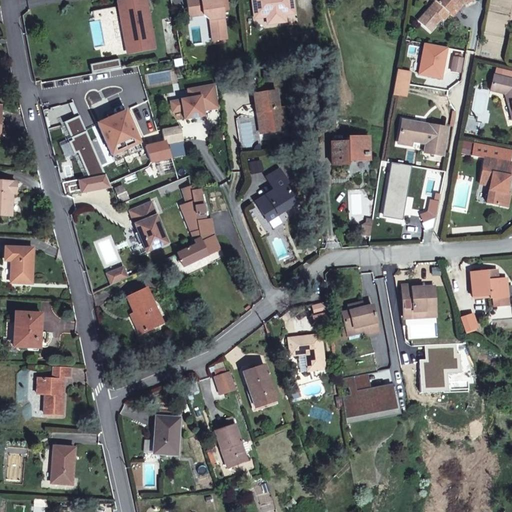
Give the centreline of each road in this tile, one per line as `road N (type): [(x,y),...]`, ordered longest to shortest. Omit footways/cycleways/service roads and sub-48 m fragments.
road 1 (residential): [(101,402),(220,360),(320,263),(511,241)]
road 2 (residential): [(101,402),(12,0)]
road 3 (unknown): [(450,374),(430,367),(407,338),(381,256)]
